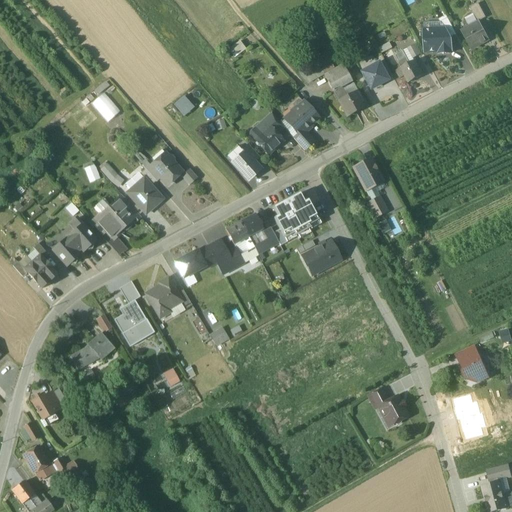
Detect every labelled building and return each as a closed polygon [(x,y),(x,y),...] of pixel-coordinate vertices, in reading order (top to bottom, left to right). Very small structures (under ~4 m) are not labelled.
[(478,4),(470,8),(478,22),(486,18),(478,4)] [(456,35),(448,19),(441,23),(444,29),(445,29),(449,38),(456,35)] [(324,20),(304,20),(304,34),(324,34),(324,20)] [(480,24),(463,33),(472,50),(489,41),(480,24)] [(444,29),(424,31),(426,53),(443,52),(443,54),(452,53),(452,42),(449,38),(445,29),(444,29)] [(234,57),(246,50),(241,41),(229,48),(234,57)] [(389,43),(378,49),(381,54),(391,49),(389,43)] [(415,46),(408,49),(413,59),(420,55),(415,46)] [(413,59),(408,49),(403,52),(410,64),(415,62),(413,59)] [(403,52),(394,57),(401,69),(410,64),(403,52)] [(393,76),(384,60),(379,63),(387,79),(393,76)] [(410,64),(401,69),(405,77),(409,84),(423,77),(416,62),(415,62),(410,64)] [(379,63),(361,73),(371,90),(388,81),(387,79),(379,63)] [(343,65),(327,74),(330,79),(345,70),(343,65)] [(401,69),(397,71),(401,79),(405,77),(401,69)] [(345,70),(330,79),(326,81),(333,93),(341,89),(352,83),(345,70)] [(341,89),(333,93),(338,101),(346,97),(341,89)] [(338,101),(338,102),(346,117),(362,109),(358,101),(361,99),(357,91),(346,97),(338,101)] [(92,104),(108,122),(120,111),(104,93),(92,104)] [(303,103),(297,108),(294,108),(290,112),(290,114),(284,120),(297,136),(298,137),(303,132),(318,119),(303,103)] [(283,128),(271,115),(261,124),(266,130),(268,127),(275,135),(283,128)] [(266,130),(254,140),(255,142),(255,145),(256,147),(260,147),(267,155),(281,142),(275,135),(268,127),(266,130)] [(303,132),(298,137),(297,136),(293,139),(304,152),(313,144),(303,132)] [(244,153),(254,164),(260,159),(248,145),(241,151),(243,153),(244,153)] [(238,147),(227,157),(232,163),(243,153),(241,151),(238,147)] [(260,171),(254,164),(244,153),(243,153),(232,163),(248,182),(260,171)] [(167,157),(164,154),(152,165),(154,166),(151,168),(153,170),(152,170),(160,178),(166,186),(172,180),(173,181),(182,173),(173,163),(173,160),(170,157),(167,157)] [(160,178),(152,170),(153,170),(151,168),(154,166),(152,165),(149,161),(142,168),(144,170),(155,182),(160,178)] [(363,165),(361,165),(355,168),(354,170),(366,191),(382,182),(371,162),(369,162),(363,165)] [(107,163),(100,170),(117,188),(124,182),(107,163)] [(90,183),(100,179),(94,165),(84,169),(90,183)] [(155,182),(144,170),(139,175),(143,179),(144,179),(150,186),(155,182)] [(189,186),(197,179),(190,170),(181,177),(189,186)] [(139,175),(126,187),(133,195),(130,198),(145,215),(160,202),(156,197),(158,195),(150,186),(144,179),(143,179),(139,175)] [(279,230),(284,240),(293,235),(294,237),(310,229),(309,226),(319,221),(307,201),(304,202),(299,194),(272,208),(277,216),(273,219),(279,230)] [(140,217),(122,197),(115,203),(127,216),(128,215),(129,216),(128,217),(131,221),(131,222),(133,224),(140,217)] [(379,198),(366,205),(374,219),(387,212),(379,198)] [(66,209),(73,216),(79,211),(71,203),(66,209)] [(115,203),(101,216),(103,218),(116,233),(117,232),(118,233),(131,222),(131,221),(128,217),(129,216),(128,215),(127,216),(115,203)] [(255,215),(241,223),(249,238),(253,235),(263,230),(260,225),(262,224),(261,221),(258,222),(255,215)] [(116,233),(103,218),(97,224),(112,242),(120,235),(118,233),(117,232),(116,233)] [(75,232),(52,252),(66,268),(79,256),(77,253),(80,250),(82,253),(96,241),(76,219),(69,225),(75,232)] [(378,223),(382,234),(391,230),(386,220),(378,223)] [(241,223),(226,231),(233,246),(244,240),(249,238),(241,223)] [(273,233),(270,229),(263,232),(267,240),(260,243),(254,247),(256,251),(258,255),(279,244),(273,233)] [(279,230),(273,233),(279,244),(280,247),(286,243),(284,240),(279,230)] [(255,240),(253,235),(249,238),(254,247),(260,243),(258,238),(255,240)] [(249,238),(244,240),(246,245),(244,246),(247,252),(245,253),(247,256),(256,251),(254,247),(249,238)] [(220,240),(208,247),(208,246),(215,260),(227,254),(226,252),(220,240)] [(244,240),(233,246),(235,248),(235,247),(240,256),(244,263),(258,256),(258,255),(256,251),(247,256),(245,253),(247,252),(244,246),(246,245),(244,240)] [(296,250),(298,255),(314,246),(312,241),(296,250)] [(324,242),(318,245),(319,248),(305,255),(304,258),(313,274),(312,275),(340,261),(330,242),(325,245),(324,242)] [(48,255),(38,244),(33,248),(39,256),(43,260),(48,255)] [(208,246),(197,252),(205,267),(204,268),(205,269),(217,263),(215,260),(208,246)] [(235,248),(228,251),(237,267),(244,263),(240,256),(235,247),(235,248)] [(196,251),(174,263),(183,279),(204,268),(205,267),(197,252),(196,251)] [(228,251),(226,252),(227,254),(215,260),(217,263),(223,275),(237,267),(228,251)] [(39,256),(32,262),(31,263),(49,283),(49,282),(56,276),(57,275),(56,275),(53,271),(52,270),(43,260),(44,260),(43,260),(39,256)] [(24,269),(17,262),(12,267),(22,278),(27,274),(24,270),(24,269)] [(49,283),(31,263),(24,269),(24,270),(27,274),(28,274),(37,284),(36,284),(37,285),(40,289),(41,290),(42,289),(48,283),(49,283)] [(180,300),(177,294),(167,278),(158,283),(159,285),(145,294),(159,319),(169,313),(166,308),(177,302),(180,300)] [(119,290),(127,305),(134,301),(140,298),(131,283),(119,290)] [(180,300),(177,302),(180,307),(189,301),(182,290),(177,294),(180,300)] [(129,347),(153,333),(134,301),(127,305),(118,310),(121,315),(112,320),(129,347)] [(103,316),(96,320),(104,333),(111,329),(103,316)] [(221,329),(210,336),(216,345),(226,339),(221,329)] [(502,344),(511,342),(509,329),(499,331),(502,344)] [(99,334),(87,344),(90,346),(70,357),(78,370),(99,358),(101,361),(113,349),(99,334)] [(473,348),(455,356),(459,364),(477,355),(473,348)] [(481,364),(477,355),(459,364),(463,374),(471,370),(475,380),(479,382),(487,378),(484,371),(485,367),(484,365),(481,364)] [(173,372),(164,377),(165,378),(166,377),(168,382),(171,380),(173,385),(178,382),(173,372)] [(128,388),(113,397),(120,408),(134,400),(128,388)] [(381,388),(367,396),(374,409),(378,408),(378,407),(388,402),(381,388)] [(44,397),(54,413),(62,408),(53,392),(44,397)] [(54,413),(44,397),(43,395),(31,403),(42,420),(54,413)] [(388,402),(378,407),(378,408),(388,427),(393,424),(397,425),(400,424),(401,420),(407,417),(403,408),(404,408),(401,401),(400,402),(397,397),(388,402)] [(29,424),(24,427),(32,441),(38,438),(29,424)] [(38,447),(23,456),(33,473),(35,473),(40,481),(40,480),(40,481),(54,473),(49,464),(38,447)] [(52,462),(57,471),(63,481),(72,476),(77,485),(84,480),(73,462),(66,466),(61,457),(52,462)] [(57,471),(52,462),(49,464),(54,473),(57,471)] [(508,466),(487,471),(490,482),(510,477),(508,466)] [(24,482),(12,491),(22,505),(34,496),(24,482)] [(499,483),(482,487),(488,511),(491,511),(506,508),(499,483)] [(34,496),(22,505),(27,511),(30,511),(41,505),(34,496)] [(41,505),(30,511),(51,511),(54,510),(47,500),(41,505)]
